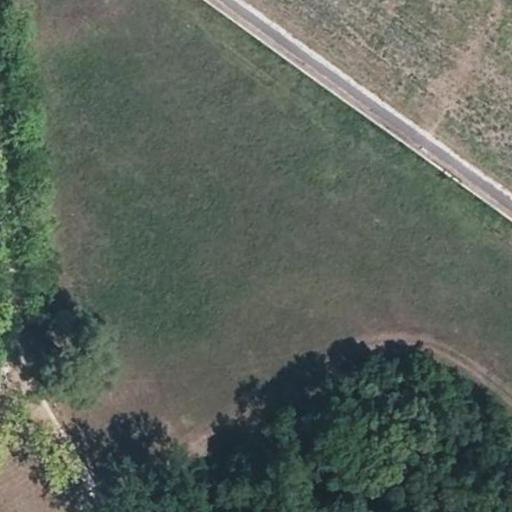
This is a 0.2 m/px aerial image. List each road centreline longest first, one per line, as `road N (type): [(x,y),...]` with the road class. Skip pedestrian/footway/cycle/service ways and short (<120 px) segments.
road 1 (track): [(511,205),(225,0)]
road 2 (track): [(122,511),(34,368),(0,374)]
road 3 (track): [(0,215),(11,367),(0,387)]
